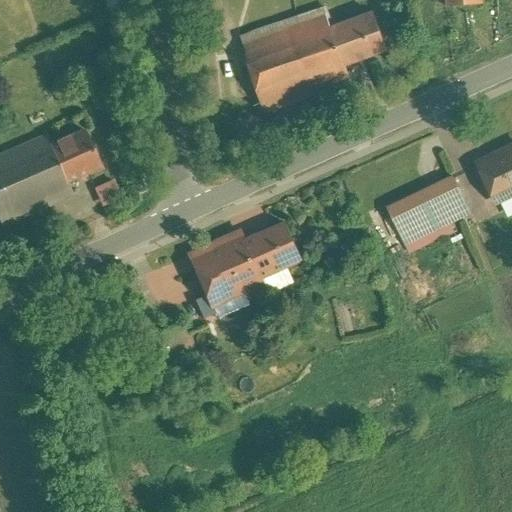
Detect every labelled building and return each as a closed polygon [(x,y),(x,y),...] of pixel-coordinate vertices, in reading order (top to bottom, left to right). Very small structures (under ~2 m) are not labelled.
[(451,0),(452,9),(487,7),(486,0),(451,0)] [(336,17),(247,49),(272,115),(360,83),(356,71),(404,53),(390,14),(342,32),(336,17)] [(96,131),(62,146),(80,185),(114,170),(96,131)] [(57,135),(0,161),(0,203),(10,225),(83,192),(80,185),(62,146),(57,135)] [(511,147),(479,162),(497,203),(511,196),(511,147)] [(96,184),(102,204),(122,198),(117,179),(96,184)] [(413,247),(478,216),(462,182),(396,213),(413,247)] [(241,228),(184,254),(209,307),(309,260),(290,221),(248,241),(241,228)]
